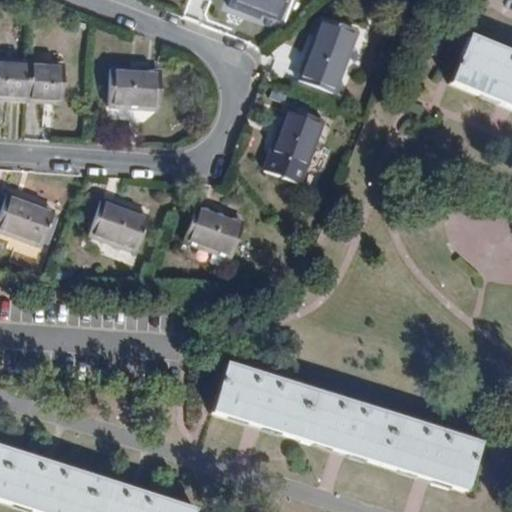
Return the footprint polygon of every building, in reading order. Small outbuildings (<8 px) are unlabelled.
[(293,0),(229,0),(226,8),(261,23),(264,15),(283,23),(293,0)] [(359,35),(322,22),(299,81),(336,95),(359,35)] [(459,59),(449,84),(504,107),(511,110),(511,52),(470,34),(459,59)] [(0,101),(33,102),(34,64),(0,62),(0,101)] [(64,65),(34,64),(33,102),(63,103),(64,65)] [(161,72),(111,69),(109,106),(158,109),(161,72)] [(325,121),(287,107),(264,170),(302,184),(325,121)] [(55,212),(8,195),(0,215),(0,233),(42,249),(55,212)] [(148,215),(100,200),(88,238),(136,253),(148,215)] [(244,221),(200,206),(186,244),(231,260),(244,221)] [(253,428),(337,454),(422,480),(470,495),(485,445),(226,365),(218,390),(211,415),(253,428)] [(0,503),(27,511),(197,511),(198,510),(140,492),(53,465),(0,447),(0,503)]
